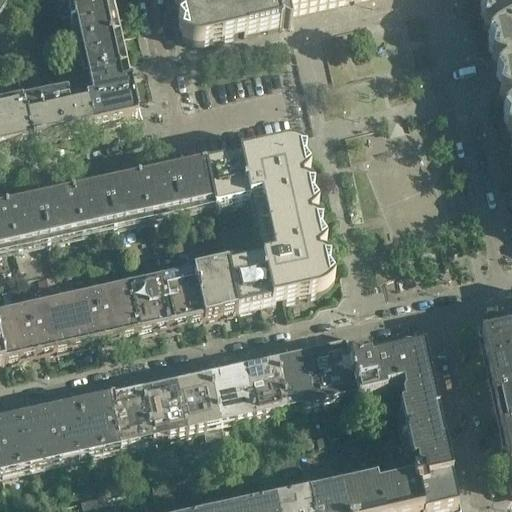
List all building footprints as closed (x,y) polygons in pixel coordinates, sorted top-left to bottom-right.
[(0,0),(0,14),(8,0),(0,0)] [(111,9),(109,0),(69,0),(71,8),(67,9),(69,19),(111,9)] [(172,0),(175,3),(173,12),(175,13),(177,14),(179,24),(178,26),(177,29),(182,36),(180,45),(181,46),(186,48),(191,50),(193,50),(195,50),(197,50),(202,50),(278,33),(279,33),(280,33),(280,32),(281,32),(273,0),(172,0)] [(373,0),(273,0),(281,32),(283,32),(284,32),(289,32),(290,32),(292,31),(293,30),(293,29),(292,28),(291,28),(290,27),(288,19),(373,0)] [(511,0),(477,0),(479,1),(481,10),(480,12),(478,15),(484,23),(482,33),(487,36),(489,45),(487,48),(486,50),(492,58),(495,71),(500,94),(497,103),(499,104),(502,106),(504,116),(501,120),(507,128),(505,138),(508,140),(510,141),(511,149),(511,151),(511,153),(509,156),(511,159),(511,0)] [(118,41),(113,18),(111,9),(69,19),(71,28),(75,27),(80,50),(118,41)] [(125,71),(118,41),(80,50),(84,68),(79,69),(82,81),(88,80),(125,71)] [(132,103),(127,80),(125,71),(88,80),(93,103),(97,106),(103,105),(104,109),(132,103)] [(65,85),(63,75),(47,79),(49,89),(65,85)] [(92,136),(86,105),(81,106),(75,102),(70,103),(69,99),(52,102),(61,143),(92,136)] [(61,143),(52,102),(35,106),(34,101),(21,104),(31,149),(61,143)] [(137,123),(133,106),(132,103),(104,109),(103,105),(97,106),(93,103),(86,105),(92,136),(135,126),(136,126),(136,125),(136,124),(137,123)] [(31,149),(21,104),(0,108),(0,152),(1,156),(31,149)] [(319,243),(321,232),(316,229),(314,220),(316,218),(317,215),(311,206),(313,196),(311,194),(308,193),(306,183),(308,181),(309,179),(303,170),(305,159),(304,159),(300,157),(296,155),(294,154),(291,154),(289,154),(283,154),(206,172),(214,210),(215,216),(260,206),(273,264),(250,269),(243,236),(221,241),(228,277),(237,319),(317,301),(321,300),(323,299),(326,296),(330,293),(331,291),(333,288),(327,279),(329,268),(327,267),(324,265),(322,256),(324,254),(325,251),(319,243)] [(214,210),(206,172),(205,172),(204,172),(172,179),(180,218),(214,210)] [(180,218),(172,179),(139,187),(147,226),(180,218)] [(147,226),(139,187),(106,194),(114,233),(147,226)] [(114,233),(106,194),(72,202),(81,240),(114,233)] [(81,240),(72,202),(40,209),(48,248),(81,240)] [(48,248),(40,209),(6,216),(14,255),(48,248)] [(0,258),(14,255),(6,216),(0,217),(0,258)] [(123,275),(122,268),(110,270),(112,277),(123,275)] [(112,277),(110,270),(99,273),(101,280),(112,277)] [(101,280),(99,273),(88,276),(89,282),(101,280)] [(237,319),(228,277),(194,284),(203,326),(237,319)] [(203,326),(194,284),(161,291),(170,334),(203,326)] [(170,334),(161,291),(129,298),(137,341),(170,334)] [(137,341),(129,298),(94,306),(104,348),(137,341)] [(104,348),(94,306),(62,313),(71,356),(104,348)] [(71,356),(62,313),(28,320),(38,363),(71,356)] [(38,363),(28,320),(0,326),(0,350),(5,370),(38,363)] [(511,367),(511,338),(501,341),(499,333),(498,332),(497,330),(495,328),(493,327),(491,326),(488,326),(487,326),(484,327),(482,328),(481,329),(480,330),(479,332),(478,334),(478,336),(478,338),(478,339),(485,373),(510,367),(511,367)] [(431,399),(423,366),(420,353),(420,351),(419,350),(418,348),(417,347),(416,346),(415,346),(414,345),(412,344),(410,344),(408,344),(406,345),(405,345),(403,346),(402,347),(401,349),(400,351),(399,352),(399,353),(399,354),(399,356),(399,357),(401,364),(387,367),(394,398),(401,397),(403,405),(431,399)] [(354,400),(347,372),(344,356),(310,364),(321,414),(341,410),(340,403),(354,400)] [(321,414),(310,364),(276,371),(286,414),(301,411),(302,418),(321,414)] [(394,398),(387,367),(359,374),(357,374),(355,374),(353,373),(351,372),(350,371),(347,372),(354,400),(356,411),(383,405),(382,401),(394,398)] [(511,368),(510,367),(485,373),(493,408),(511,403),(511,368)] [(286,414),(276,371),(243,379),(254,428),(273,424),(271,418),(286,414)] [(254,428),(243,379),(209,386),(219,430),(234,426),(235,433),(254,428)] [(219,430),(209,386),(176,394),(187,444),(207,439),(205,433),(219,430)] [(187,444),(176,394),(142,401),(152,444),(166,441),(168,448),(187,444)] [(440,439),(431,399),(403,405),(399,409),(401,417),(397,418),(403,447),(440,439)] [(152,444),(142,401),(108,408),(118,454),(119,458),(138,454),(137,447),(152,444)] [(511,436),(511,403),(493,408),(500,439),(511,436)] [(118,454),(108,408),(91,412),(86,410),(85,410),(80,414),(80,415),(78,415),(88,461),(118,454)] [(88,461),(78,415),(76,416),(76,415),(70,414),(69,414),(65,418),(50,421),(60,467),(88,461)] [(60,467),(50,421),(33,425),(27,423),(26,424),(22,427),(22,428),(20,428),(30,474),(60,467)] [(369,437),(367,426),(360,427),(362,439),(369,437)] [(30,474),(20,428),(17,429),(17,428),(11,427),(6,431),(0,432),(0,475),(1,480),(30,474)] [(511,436),(500,439),(508,475),(511,473),(511,436)] [(372,448),(369,437),(362,439),(364,450),(372,448)] [(448,480),(440,439),(403,447),(409,476),(413,475),(414,483),(420,486),(448,480)] [(343,457),(341,449),(329,452),(331,460),(343,457)] [(309,464),(308,457),(296,459),(298,467),(309,464)] [(377,470),(374,457),(366,459),(369,471),(377,470)] [(298,467),(296,459),(284,462),(285,470),(298,467)] [(379,482),(377,470),(369,471),(372,484),(379,482)] [(240,479),(239,472),(229,474),(230,481),(240,479)] [(230,481),(229,474),(217,477),(218,484),(230,481)] [(455,511),(448,480),(420,486),(421,494),(415,495),(418,511),(455,511)] [(174,494),(172,487),(162,489),(163,496),(174,494)] [(165,503),(163,496),(162,489),(128,497),(131,511),(165,503)] [(378,511),(375,499),(373,490),(340,498),(342,511),(378,511)] [(418,511),(415,495),(410,491),(375,499),(378,511),(418,511)] [(106,501),(105,494),(96,495),(98,503),(106,501)] [(98,503),(96,495),(87,497),(89,505),(98,503)] [(342,511),(340,498),(306,505),(307,511),(342,511)]
